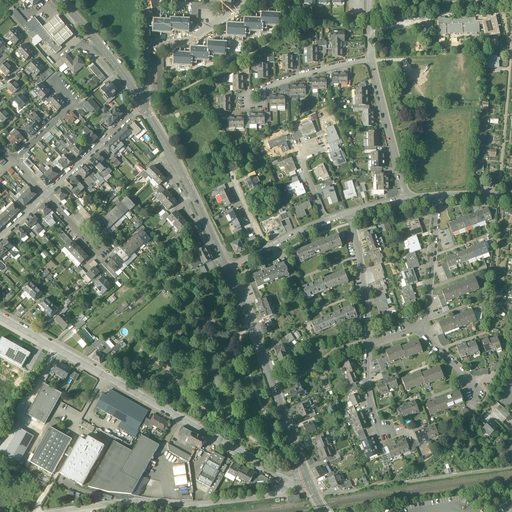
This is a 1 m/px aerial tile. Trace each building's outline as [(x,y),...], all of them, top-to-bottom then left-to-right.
[(40,0),(27,0),(27,1),(28,1),(23,6),(25,8),(30,4),(33,7),(40,0)] [(216,4),(192,3),(191,18),(197,18),(198,9),(216,10),(216,4)] [(35,47),(43,41),(38,35),(44,30),(43,28),(34,18),(27,24),(16,10),(11,14),(32,40),(32,44),(35,47)] [(279,16),(262,15),(262,21),(262,25),(278,26),(279,16)] [(52,37),(60,47),(73,36),(57,16),(43,28),(44,30),(51,38),(52,37)] [(479,33),(479,24),(483,24),(486,36),(492,35),(492,34),(498,33),(495,18),(482,20),(482,21),(475,21),(475,19),(465,19),(465,20),(462,20),(462,18),(455,18),(455,20),(445,20),(445,19),(438,19),(439,35),(479,33)] [(188,21),(171,20),(171,22),(171,31),(188,31),(188,21)] [(262,21),(245,20),(245,26),(245,30),(261,31),(262,25),(262,21)] [(171,22),(155,21),(154,32),(171,33),(171,31),(171,22)] [(245,26),(228,25),(228,36),(244,37),(245,30),(245,26)] [(14,29),(6,36),(11,41),(19,33),(14,29)] [(38,35),(43,41),(45,43),(46,42),(56,54),(62,49),(60,47),(52,37),(51,38),(44,30),(38,35)] [(343,31),(331,32),(331,43),(332,43),(342,42),(344,42),(344,38),(344,37),(343,37),(343,31)] [(19,33),(11,41),(15,45),(23,38),(19,33)] [(225,44),(209,43),(208,50),(208,54),(225,55),(225,44)] [(25,45),(17,52),(21,57),(29,49),(25,45)] [(13,53),(8,48),(4,52),(8,57),(13,53)] [(29,49),(21,57),(26,61),(33,54),(29,49)] [(208,50),(192,49),(191,56),(191,60),(208,60),(208,54),(208,50)] [(342,49),(332,49),(333,58),(343,57),(342,49)] [(191,56),(174,55),(174,65),(191,66),(191,60),(191,56)] [(317,55),(307,55),(308,63),(318,63),(317,55)] [(492,57),(484,58),(485,68),(499,67),(498,61),(497,61),(497,56),(492,56),(492,57)] [(65,64),(58,70),(62,73),(68,68),(74,75),(85,65),(78,58),(73,62),(68,57),(68,58),(63,61),(65,64)] [(61,59),(54,65),(58,70),(65,64),(63,61),(61,59)] [(36,60),(28,68),(32,72),(40,65),(36,60)] [(293,62),(283,62),(283,71),(293,70),(293,62)] [(6,63),(4,65),(0,68),(0,69),(6,76),(10,72),(13,69),(6,63)] [(40,65),(32,72),(37,77),(44,70),(40,65)] [(268,71),(258,71),(258,79),(268,79),(268,71)] [(347,73),(339,74),(339,84),(348,84),(347,80),(347,74),(347,73)] [(91,87),(99,81),(95,76),(88,83),(91,87)] [(326,79),(318,79),(318,89),(327,89),(327,86),(326,81),(326,79)] [(13,81),(10,84),(7,87),(13,94),(20,88),(13,81)] [(101,91),(109,100),(118,92),(110,83),(106,86),(102,90),(101,91)] [(243,83),(233,83),(234,87),(234,91),(244,91),(243,83)] [(38,96),(45,88),(41,84),(33,91),(38,96)] [(306,85),(297,86),(298,96),(306,95),(306,92),(306,86),(306,85)] [(38,96),(42,100),(45,97),(50,93),(45,88),(38,96)] [(361,89),(361,90),(356,91),(356,98),(368,98),(368,89),(366,89),(361,89)] [(27,101),(21,95),(14,101),(21,108),(25,105),(24,104),(27,101)] [(53,107),(61,100),(57,95),(52,99),(49,103),(53,107)] [(285,96),(277,96),(277,106),(285,106),(285,98),(285,96)] [(368,98),(356,98),(356,105),(356,106),(357,106),(368,106),(368,98)] [(65,104),(61,100),(53,107),(57,112),(65,104)] [(98,108),(91,100),(84,106),(85,107),(89,111),(91,114),(98,108)] [(231,104),(221,104),(221,113),(222,113),(227,112),(231,112),(231,104)] [(116,108),(109,114),(116,121),(122,115),(116,108)] [(3,110),(0,113),(0,112),(0,119),(3,123),(10,117),(3,110)] [(368,111),(363,112),(364,127),(374,126),(373,111),(368,111)] [(74,115),(71,112),(65,119),(71,125),(77,119),(74,115)] [(41,121),(34,113),(30,118),(32,120),(37,125),(41,121)] [(82,118),(77,113),(74,115),(77,119),(79,121),(82,118)] [(116,121),(109,114),(102,120),(109,127),(116,121)] [(32,120),(27,124),(35,132),(39,128),(37,125),(32,120)] [(311,121),(301,125),(303,130),(301,131),(303,137),(304,138),(315,133),(311,121)] [(136,126),(134,123),(129,127),(133,131),(132,133),(135,137),(141,131),(136,126)] [(35,132),(27,124),(23,129),(26,132),(30,136),(35,132)] [(128,126),(122,132),(127,137),(132,133),(133,131),(129,127),(128,126)] [(333,126),(330,127),(326,129),(329,137),(326,139),(329,145),(339,141),(333,126)] [(97,138),(89,130),(88,129),(86,128),(83,131),(86,134),(93,142),(97,138)] [(20,134),(16,131),(12,135),(19,143),(24,139),(20,134)] [(49,132),(42,138),(47,143),(53,137),(49,132)] [(122,132),(116,137),(121,143),(127,137),(122,132)] [(370,140),(370,147),(370,148),(375,148),(379,147),(379,132),(369,132),(369,140),(370,140)] [(93,142),(86,134),(82,138),(84,139),(83,140),(84,140),(83,141),(85,144),(86,145),(87,144),(89,146),(93,142)] [(296,134),(290,136),(292,140),(292,142),(299,139),(296,134)] [(19,143),(12,135),(7,140),(14,147),(19,143)] [(286,136),(268,143),(270,148),(281,144),(282,146),(280,147),(280,148),(281,148),(283,153),(289,150),(287,145),(286,142),(288,141),(287,138),(286,136)] [(69,142),(81,154),(85,150),(75,139),(73,138),(72,140),(69,137),(67,138),(66,139),(69,142)] [(110,143),(118,151),(124,146),(121,143),(116,137),(110,143)] [(42,150),(45,148),(39,141),(36,143),(42,150)] [(81,154),(69,142),(67,144),(70,147),(69,148),(72,151),(71,151),(77,157),(81,154)] [(118,151),(110,143),(104,149),(105,150),(104,151),(108,155),(111,152),(114,155),(118,151)] [(334,152),(329,154),(332,159),(335,158),(338,166),(346,163),(341,149),(339,150),(334,152)] [(98,154),(94,158),(100,164),(102,162),(104,160),(98,154)] [(72,162),(66,155),(62,159),(68,165),(72,162)] [(105,170),(100,164),(94,158),(90,162),(100,173),(101,173),(105,170)] [(291,158),(278,164),(280,168),(284,167),(288,174),(296,171),(296,170),(296,171),(292,162),(293,162),(291,158)] [(33,165),(28,159),(23,163),(29,169),(33,165)] [(68,165),(62,159),(58,163),(62,167),(64,169),(68,165)] [(115,159),(111,163),(116,168),(120,164),(115,159)] [(112,172),(102,162),(100,164),(105,170),(109,174),(112,172)] [(137,164),(134,168),(139,172),(143,168),(137,164)] [(329,178),(323,164),(318,166),(319,168),(314,171),(317,176),(320,175),(323,180),(329,178)] [(58,175),(52,168),(50,170),(47,166),(44,169),(54,179),(58,175)] [(82,169),(94,183),(97,181),(93,177),(94,175),(86,166),(82,169)] [(145,180),(148,177),(152,181),(153,180),(159,174),(152,166),(146,172),(146,173),(142,177),(145,180)] [(54,179),(44,169),(43,167),(39,171),(40,172),(50,182),(54,179)] [(83,179),(84,179),(87,182),(92,188),(96,184),(94,183),(82,169),(78,173),(83,179)] [(101,173),(105,178),(109,174),(105,170),(101,173)] [(144,170),(135,178),(138,181),(142,177),(146,173),(146,172),(144,170)] [(50,182),(40,172),(36,176),(46,186),(50,182)] [(159,174),(153,180),(159,186),(166,180),(159,174)] [(378,175),(378,178),(376,178),(376,183),(388,183),(389,183),(389,175),(381,175),(378,175)] [(69,181),(75,187),(81,193),(85,189),(83,187),(77,181),(73,177),(69,181)] [(246,180),(251,190),(258,187),(257,184),(259,183),(257,178),(255,179),(254,177),(249,179),(246,180)] [(75,187),(69,181),(65,185),(71,191),(75,187)] [(352,181),(348,182),(350,190),(343,192),(346,200),(357,197),(352,181)] [(300,185),(299,182),(293,184),(286,187),(287,188),(287,189),(288,191),(288,190),(289,192),(295,190),(298,197),(306,194),(302,184),(300,185)] [(388,183),(376,183),(376,191),(371,191),(372,195),(384,195),(384,191),(389,190),(388,183)] [(224,185),(217,188),(219,194),(227,190),(224,185)] [(333,187),(322,191),(325,199),(331,197),(334,204),(338,203),(333,187)] [(30,189),(26,193),(32,199),(37,195),(30,189)] [(68,196),(61,189),(54,195),(64,205),(67,203),(64,199),(68,196)] [(227,190),(219,194),(226,207),(235,203),(228,189),(227,190)] [(161,196),(158,199),(163,204),(171,197),(166,191),(165,191),(161,196)] [(17,199),(11,193),(9,195),(15,201),(17,199)] [(32,199),(26,193),(22,196),(28,203),(32,199)] [(28,203),(22,196),(18,200),(24,207),(28,203)] [(171,197),(163,204),(169,210),(177,203),(171,197)] [(135,206),(127,198),(125,199),(126,200),(122,203),(122,202),(122,203),(129,210),(130,211),(135,206)] [(309,202),(294,208),(298,219),(306,216),(303,209),(311,206),(309,202)] [(121,205),(117,208),(117,207),(124,215),(127,218),(132,214),(129,210),(122,203),(120,204),(121,205)] [(20,211),(14,204),(8,210),(14,217),(20,211)] [(45,204),(38,210),(45,217),(51,211),(45,204)] [(124,215),(117,207),(115,209),(116,209),(112,213),(112,212),(111,212),(119,220),(124,215)] [(488,209),(481,212),(485,221),(491,219),(488,209)] [(14,217),(8,210),(4,214),(10,220),(14,217)] [(242,218),(238,211),(234,213),(229,215),(233,222),(242,218)] [(119,220),(111,212),(110,214),(111,214),(107,217),(106,217),(114,225),(119,220)] [(170,217),(168,219),(171,222),(170,223),(173,227),(182,219),(176,212),(170,217)] [(286,212),(278,215),(279,218),(281,222),(289,219),(286,213),(286,212)] [(481,212),(474,214),(478,224),(485,221),(481,212)] [(10,220),(4,214),(0,217),(6,224),(10,220)] [(474,214),(468,217),(472,226),(478,224),(474,214)] [(29,219),(38,229),(41,227),(37,223),(39,221),(33,215),(29,219)] [(114,225),(106,217),(105,218),(105,219),(102,222),(101,222),(108,230),(114,225)] [(468,217),(461,219),(465,229),(472,226),(468,217)] [(242,218),(233,222),(235,226),(233,227),(235,231),(241,228),(246,226),(242,218)] [(279,218),(265,223),(269,232),(283,227),(281,222),(279,218)] [(38,229),(29,219),(24,223),(30,229),(32,228),(39,235),(40,234),(39,233),(41,232),(38,229)] [(182,219),(173,227),(176,230),(177,229),(180,232),(188,225),(182,219)] [(423,234),(418,219),(409,223),(413,237),(416,236),(423,234)] [(461,219),(455,222),(459,231),(465,229),(461,219)] [(455,222),(448,224),(450,229),(451,231),(452,234),(459,231),(455,222)] [(20,227),(15,233),(21,240),(27,235),(20,227)] [(150,239),(142,231),(140,232),(141,233),(137,236),(144,243),(145,244),(150,239)] [(371,236),(366,237),(366,238),(371,251),(377,249),(380,248),(376,234),(371,236)] [(337,235),(317,243),(321,255),(342,246),(337,235)] [(137,236),(135,237),(136,238),(132,241),(139,248),(144,243),(137,236)] [(413,237),(407,239),(409,246),(408,247),(411,254),(414,252),(421,250),(416,236),(413,237)] [(246,239),(240,242),(240,241),(238,242),(237,241),(233,243),(234,244),(231,245),(236,255),(244,251),(242,246),(249,243),(248,241),(247,241),(246,239)] [(66,244),(64,247),(66,249),(73,243),(71,240),(66,244)] [(8,252),(12,247),(6,241),(1,245),(8,252)] [(132,241),(130,242),(131,242),(127,246),(134,253),(139,248),(132,241)] [(73,243),(66,249),(71,255),(78,248),(79,247),(77,246),(73,243)] [(317,243),(296,252),(300,263),(321,255),(317,243)] [(484,243),(478,246),(482,256),(488,253),(484,243)] [(0,258),(1,258),(2,258),(5,255),(8,258),(11,255),(8,252),(1,245),(0,246),(0,258)] [(127,246),(127,245),(125,247),(126,247),(122,251),(129,258),(134,253),(127,246)] [(12,247),(8,252),(11,255),(14,258),(20,253),(13,246),(12,247)] [(478,246),(471,248),(475,258),(482,256),(478,246)] [(81,252),(78,248),(71,255),(76,260),(83,253),(83,252),(82,251),(81,252)] [(197,252),(198,255),(189,262),(191,265),(200,258),(208,254),(205,248),(197,252)] [(471,248),(465,251),(468,261),(475,258),(471,248)] [(380,259),(379,256),(380,256),(377,249),(371,251),(368,252),(373,267),(380,264),(382,263),(381,259),(380,259)] [(122,251),(121,250),(120,252),(121,252),(117,256),(123,262),(129,258),(122,251)] [(468,261),(465,251),(458,253),(462,263),(468,261)] [(411,254),(405,256),(410,270),(413,269),(419,267),(414,252),(411,254)] [(86,257),(83,253),(76,260),(81,265),(88,258),(87,256),(86,257)] [(132,261),(137,257),(134,253),(129,258),(132,261)] [(462,263),(458,253),(452,256),(455,266),(462,263)] [(200,262),(201,261),(203,265),(211,261),(208,254),(200,258),(191,265),(193,268),(200,263),(200,262)] [(117,256),(116,255),(115,256),(116,257),(112,260),(112,261),(122,271),(127,266),(123,262),(117,256)] [(452,256),(445,259),(446,261),(447,264),(448,267),(449,268),(455,266),(452,256)] [(108,266),(114,273),(112,275),(115,279),(123,272),(122,271),(112,261),(111,262),(111,263),(108,266)] [(274,268),(270,269),(275,281),(289,275),(284,264),(278,266),(276,262),(273,263),(274,268)] [(373,267),(370,268),(375,282),(382,280),(384,279),(383,274),(382,275),(381,271),(382,271),(380,264),(373,267)] [(108,266),(107,266),(105,268),(112,275),(114,273),(108,266)] [(204,266),(199,268),(203,276),(208,273),(204,266)] [(263,272),(253,276),(255,282),(258,288),(275,281),(270,269),(266,271),(264,267),(261,268),(263,272)] [(44,277),(50,274),(47,269),(41,273),(44,277)] [(87,275),(91,281),(99,273),(98,272),(97,272),(94,269),(87,275)] [(410,270),(403,272),(408,286),(411,285),(417,283),(413,269),(410,270)] [(344,271),(323,280),(327,291),(348,282),(344,271)] [(99,273),(91,281),(93,283),(94,282),(100,276),(101,276),(99,273)] [(100,276),(94,282),(96,285),(103,278),(100,276)] [(96,285),(95,285),(98,288),(97,289),(100,292),(101,291),(103,294),(111,287),(108,284),(109,283),(106,281),(105,281),(103,278),(96,285)] [(471,281),(462,284),(462,283),(458,285),(462,296),(479,289),(475,278),(470,280),(471,281)] [(323,280),(302,288),(307,299),(327,291),(323,280)] [(375,282),(372,283),(377,297),(384,295),(387,294),(385,289),(384,290),(383,286),(384,286),(382,280),(375,282)] [(30,282),(23,289),(25,292),(22,295),(25,298),(28,296),(37,287),(33,283),(32,284),(30,282)] [(258,288),(255,282),(250,284),(256,300),(262,298),(258,288)] [(408,286),(401,289),(404,296),(402,296),(405,303),(416,300),(411,285),(408,286)] [(454,287),(446,290),(441,291),(442,294),(444,297),(445,299),(446,302),(462,296),(458,285),(454,286),(454,287)] [(40,291),(37,287),(28,296),(31,299),(31,298),(34,301),(42,294),(39,292),(40,291)] [(377,297),(374,298),(379,312),(389,309),(387,305),(386,305),(385,301),(386,301),(384,295),(377,297)] [(46,298),(39,306),(42,309),(41,309),(44,312),(53,304),(49,300),(48,301),(46,298)] [(266,298),(255,302),(258,311),(269,307),(266,298)] [(53,304),(44,312),(47,315),(48,315),(50,318),(58,311),(56,308),(57,307),(53,304)] [(269,307),(258,311),(262,320),(269,317),(273,316),(269,307)] [(353,307),(332,315),(337,326),(357,318),(353,307)] [(472,310),(468,312),(468,313),(460,316),(459,315),(455,317),(459,328),(481,319),(482,313),(477,312),(477,311),(474,311),(472,312),(472,310)] [(72,323),(63,314),(56,321),(65,330),(72,323)] [(332,315),(311,323),(316,334),(337,326),(332,315)] [(455,317),(451,318),(451,319),(443,323),(443,322),(438,323),(443,334),(459,328),(455,317)] [(264,325),(265,326),(260,328),(263,336),(271,333),(269,327),(272,325),(271,323),(270,320),(264,325)] [(438,323),(433,326),(437,337),(443,334),(438,323)] [(80,331),(73,337),(78,343),(85,337),(80,331)] [(289,344),(294,340),(290,334),(285,337),(288,341),(289,344)] [(0,355),(21,367),(27,357),(28,358),(31,354),(2,337),(0,340),(0,355)] [(85,337),(78,343),(83,349),(90,343),(85,337)] [(488,341),(492,350),(492,352),(501,349),(497,338),(494,340),(494,339),(488,341)] [(97,342),(93,346),(95,349),(104,342),(101,339),(98,342),(97,342)] [(492,350),(488,341),(487,339),(481,341),(485,352),(492,350)] [(111,349),(114,347),(109,340),(106,342),(111,349)] [(418,341),(401,348),(405,357),(405,359),(423,352),(418,341)] [(104,342),(95,349),(97,351),(102,347),(106,344),(104,342)] [(472,344),(472,343),(466,345),(470,356),(470,357),(479,353),(475,342),(472,344)] [(111,350),(106,344),(102,347),(105,350),(100,354),(104,357),(111,350)] [(466,345),(465,344),(463,345),(462,344),(456,347),(458,351),(457,352),(458,355),(459,355),(461,359),(470,356),(466,345)] [(277,357),(280,364),(285,362),(284,361),(288,360),(285,350),(287,349),(285,345),(282,345),(274,349),(275,353),(274,354),(274,355),(274,356),(275,357),(276,357),(277,357)] [(400,346),(386,351),(388,357),(390,362),(390,363),(405,357),(401,348),(400,346)] [(100,354),(96,352),(92,360),(100,364),(104,357),(100,354)] [(382,359),(382,358),(377,360),(381,370),(386,368),(384,364),(382,359)] [(354,360),(344,364),(346,368),(345,369),(347,372),(348,374),(354,372),(357,371),(356,369),(357,368),(354,360)] [(60,364),(57,370),(55,373),(61,376),(60,377),(65,379),(70,370),(60,364)] [(439,367),(421,374),(425,383),(425,385),(444,378),(439,367)] [(79,375),(76,374),(73,372),(70,378),(73,380),(76,381),(79,375)] [(348,374),(345,375),(348,383),(349,383),(350,385),(354,384),(358,382),(354,372),(348,374)] [(420,372),(402,379),(406,391),(425,383),(421,374),(420,372)] [(384,382),(388,390),(398,386),(395,379),(394,379),(393,377),(388,378),(389,379),(384,381),(384,382)] [(388,392),(388,390),(384,382),(376,385),(380,395),(388,392)] [(37,420),(44,425),(62,394),(44,384),(27,415),(32,418),(31,420),(36,423),(37,420)] [(298,389),(290,392),(294,400),(303,396),(302,393),(303,391),(302,388),(302,387),(298,389)] [(95,407),(137,431),(140,432),(143,426),(146,428),(149,424),(150,422),(151,421),(147,419),(145,418),(148,412),(110,390),(106,396),(103,394),(95,407)] [(456,395),(447,398),(447,397),(443,398),(447,410),(464,403),(459,392),(455,394),(456,395)] [(358,394),(349,397),(353,406),(361,403),(358,394)] [(439,401),(431,404),(430,403),(426,405),(430,416),(447,410),(443,398),(439,400),(439,401)] [(415,401),(405,405),(409,415),(419,411),(415,401)] [(305,404),(296,408),(299,413),(310,409),(308,403),(305,404)] [(405,405),(396,408),(401,420),(410,416),(409,415),(405,405)] [(510,415),(500,405),(495,410),(506,420),(510,415)] [(469,411),(464,408),(461,412),(466,416),(469,411)] [(310,409),(299,413),(301,419),(309,415),(312,414),(310,409)] [(354,414),(351,416),(352,420),(353,420),(355,424),(365,420),(362,411),(356,414),(354,414)] [(474,415),(469,411),(466,416),(470,420),(474,415)] [(19,418),(16,416),(13,415),(10,420),(13,421),(16,423),(19,418)] [(168,423),(154,415),(151,421),(150,422),(158,426),(157,427),(164,431),(168,423)] [(79,425),(92,432),(95,427),(82,420),(79,425)] [(365,420),(355,424),(356,428),(355,428),(357,433),(363,430),(368,428),(365,420)] [(498,427),(491,421),(482,429),(489,436),(498,427)] [(313,422),(304,426),(307,434),(316,431),(313,422)] [(434,426),(424,430),(428,439),(438,435),(434,426)] [(30,456),(25,466),(27,468),(30,462),(52,475),(72,440),(50,427),(33,457),(30,456)] [(193,433),(182,427),(179,432),(190,438),(193,433)] [(19,463),(34,436),(19,428),(5,455),(19,463)] [(424,430),(415,433),(417,440),(419,444),(419,443),(422,442),(421,441),(428,439),(424,430)] [(206,440),(193,433),(190,438),(187,442),(192,445),(191,446),(195,449),(196,447),(200,450),(206,440)] [(114,441),(88,487),(110,493),(131,495),(138,483),(159,446),(141,436),(132,452),(114,441)] [(86,442),(80,438),(60,473),(82,486),(92,468),(95,470),(99,462),(96,461),(104,446),(88,437),(86,442)] [(317,440),(316,440),(318,445),(317,445),(319,450),(328,446),(327,442),(328,441),(326,437),(324,437),(317,440)] [(366,439),(361,441),(361,442),(364,450),(375,446),(376,446),(372,437),(366,439)] [(407,444),(405,440),(396,443),(400,453),(404,451),(404,453),(409,451),(410,451),(407,444)] [(396,443),(387,447),(389,453),(391,458),(400,454),(400,453),(396,443)] [(190,457),(168,444),(169,452),(187,462),(190,457)] [(319,450),(317,451),(321,461),(331,457),(329,452),(330,452),(328,446),(319,450)] [(375,446),(364,450),(366,455),(368,454),(369,458),(379,454),(377,450),(375,446)] [(224,459),(213,452),(205,465),(217,472),(222,474),(227,466),(222,463),(224,459)] [(225,457),(224,459),(222,463),(227,466),(230,460),(225,457)] [(234,463),(232,466),(231,468),(229,471),(228,474),(236,478),(237,476),(242,467),(234,462),(234,463)] [(326,463),(311,471),(315,480),(324,475),(321,469),(324,468),(328,466),(326,463)] [(173,466),(176,488),(187,487),(185,464),(173,466)] [(217,472),(205,465),(202,471),(215,479),(220,481),(224,475),(222,474),(217,472)] [(242,465),(242,467),(237,476),(249,483),(253,477),(254,474),(255,473),(242,465)] [(215,479),(202,471),(197,481),(210,488),(215,479)] [(234,482),(236,478),(228,474),(229,471),(228,471),(225,477),(234,482)] [(339,474),(328,479),(329,480),(331,485),(332,488),(339,486),(339,487),(343,485),(343,483),(339,474)] [(215,479),(210,488),(207,494),(211,496),(220,481),(215,479)] [(350,481),(343,483),(343,485),(339,487),(340,490),(344,488),(346,489),(352,486),(350,481)]
